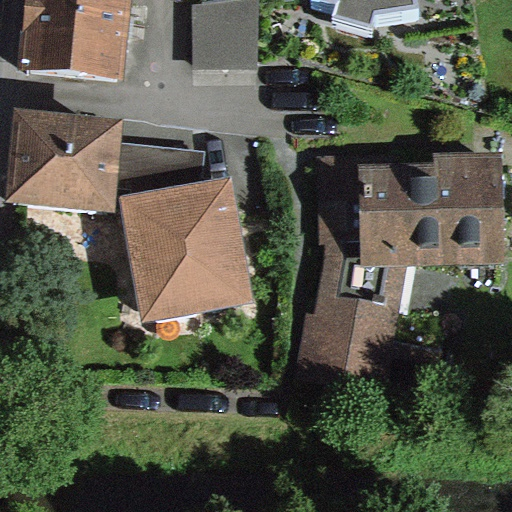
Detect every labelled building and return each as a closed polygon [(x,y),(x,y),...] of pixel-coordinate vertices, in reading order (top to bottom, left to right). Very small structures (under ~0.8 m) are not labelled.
[(130,0),(26,0),(19,81),(122,91),(130,0)] [(312,0),(314,9),(339,16),(336,29),(371,40),(376,28),(417,23),(413,0),(312,0)] [(259,1),(193,11),(192,76),(255,77),(255,87),(308,88),(309,67),(258,66),(259,1)] [(122,206),(201,193),(204,156),(122,150),(124,134),(15,125),(7,217),(117,226),(119,207),(122,206)] [(395,345),(407,275),(506,272),(502,161),(362,165),(362,154),(314,155),(317,249),(326,249),(314,319),(307,318),(296,381),(384,396),(390,359),(431,366),(434,351),(395,345)] [(201,193),(122,206),(145,330),(255,310),(233,187),(201,193)]
